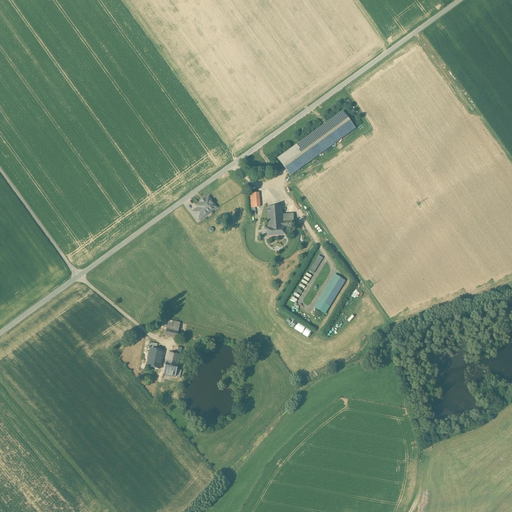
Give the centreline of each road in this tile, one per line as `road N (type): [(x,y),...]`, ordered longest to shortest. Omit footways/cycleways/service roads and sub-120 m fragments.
road 1 (unclassified): [(459,0),(78,276)]
road 2 (track): [(0,379),(112,511)]
road 3 (unclassified): [(0,167),(78,276)]
